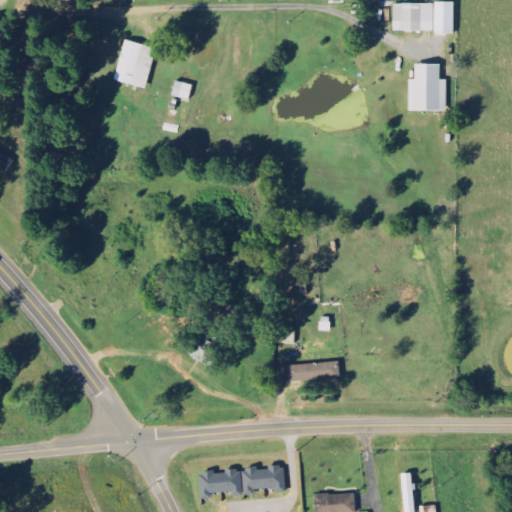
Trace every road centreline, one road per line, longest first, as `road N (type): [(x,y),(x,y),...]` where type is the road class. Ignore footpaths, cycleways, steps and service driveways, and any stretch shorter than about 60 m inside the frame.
road 1 (tertiary): [(0,453),(277,429),(511,424)]
road 2 (tertiary): [(133,441),(0,265)]
